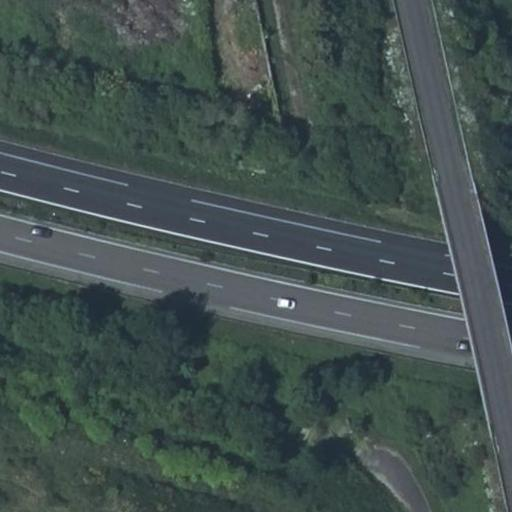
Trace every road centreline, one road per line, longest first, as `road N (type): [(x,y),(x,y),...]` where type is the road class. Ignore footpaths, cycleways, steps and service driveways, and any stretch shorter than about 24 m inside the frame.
road 1 (trunk): [(511,285),(0,172)]
road 2 (trunk): [(0,233),(511,346)]
road 3 (unclassified): [(404,0),(499,424)]
